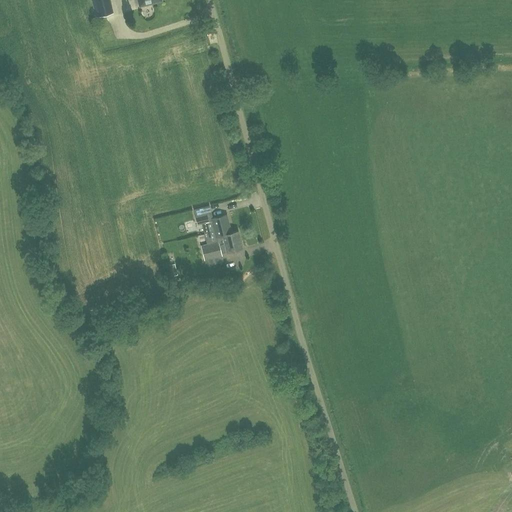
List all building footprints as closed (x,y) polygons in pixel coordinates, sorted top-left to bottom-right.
[(108,0),(92,0),(96,17),(112,13),(108,0)] [(198,225),(198,224),(208,222),(206,214),(196,217),(198,225)] [(231,233),(230,233),(228,224),(226,215),(211,219),(216,237),(217,237),(231,233)] [(231,233),(217,237),(218,242),(201,246),(204,260),(222,256),(220,249),(226,248),(227,252),(242,248),(237,231),(230,233),(231,233)] [(174,254),(168,255),(171,268),(178,266),(174,254)]
